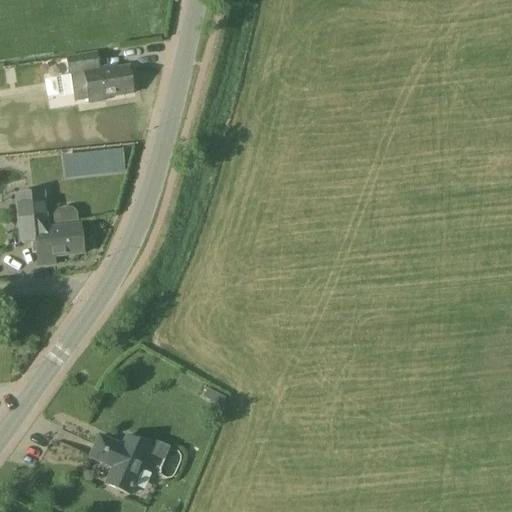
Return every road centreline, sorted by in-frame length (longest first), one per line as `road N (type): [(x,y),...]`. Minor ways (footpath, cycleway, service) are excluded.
road 1 (tertiary): [(107,281),(132,237),(178,103),(196,0)]
road 2 (tertiary): [(0,436),(107,281)]
